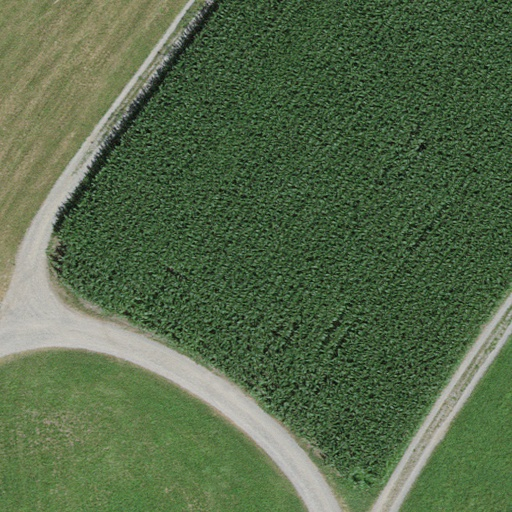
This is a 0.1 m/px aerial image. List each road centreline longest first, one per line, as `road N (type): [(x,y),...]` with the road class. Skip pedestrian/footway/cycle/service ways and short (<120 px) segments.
road 1 (track): [(0,345),(69,333),(138,349),(246,414),(298,469),(322,511)]
road 2 (track): [(203,0),(66,184),(33,246),(27,301),(34,335)]
road 3 (track): [(387,511),(511,311)]
